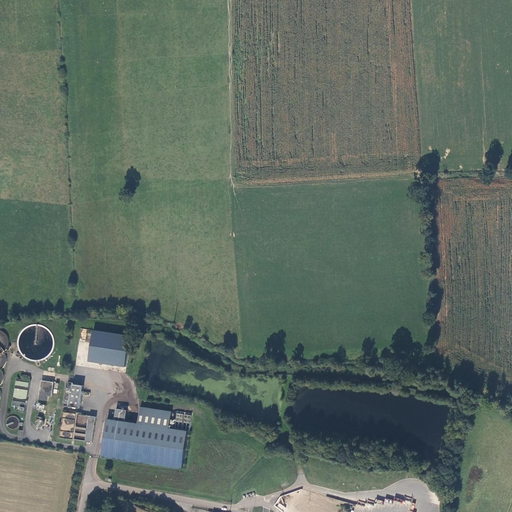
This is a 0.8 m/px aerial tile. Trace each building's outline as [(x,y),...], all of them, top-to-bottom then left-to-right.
[(28,323),(19,333),(15,347),(19,350),(19,353),(22,357),(21,360),(35,363),(38,367),(41,363),(44,364),(52,356),(56,337),(45,327),(28,323)] [(87,362),(124,366),(127,335),(91,330),(87,362)] [(45,400),(46,396),(49,396),(51,382),(39,380),(36,399),(45,400)] [(66,388),(64,406),(79,408),(83,386),(73,384),(72,389),(66,388)] [(14,388),(13,398),(26,399),(27,389),(14,388)] [(19,410),(24,411),(25,402),(12,400),(11,406),(19,408),(19,410)] [(132,423),(127,460),(183,468),(188,431),(167,428),(169,411),(140,407),(138,423),(132,423)] [(114,420),(125,422),(127,410),(116,409),(114,420)] [(61,430),(73,431),(75,413),(63,412),(61,430)] [(189,425),(191,416),(185,414),(183,421),(177,420),(176,421),(189,425)] [(96,417),(89,416),(85,442),(92,443),(96,417)] [(38,417),(34,427),(41,430),(45,420),(38,417)] [(107,419),(101,457),(127,460),(132,423),(125,422),(114,420),(107,419)] [(282,511),(286,508),(278,502),(275,506),(282,511)]
